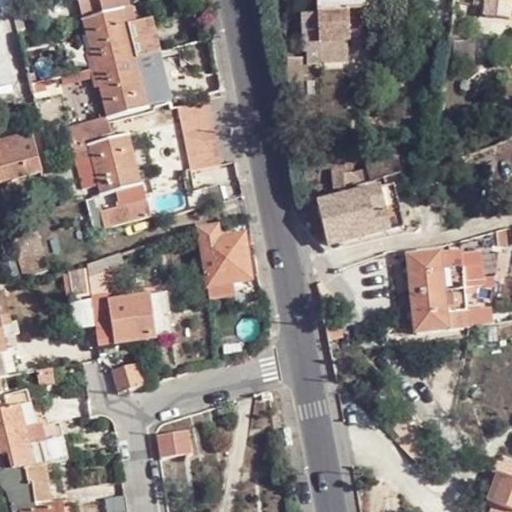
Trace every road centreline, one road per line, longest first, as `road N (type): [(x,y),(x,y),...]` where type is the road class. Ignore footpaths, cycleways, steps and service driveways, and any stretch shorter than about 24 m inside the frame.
road 1 (tertiary): [(300,361),(235,0)]
road 2 (residential): [(141,511),(129,421),(141,407),(300,361)]
road 3 (unknown): [(273,220),(360,286),(453,389)]
road 4 (tertiary): [(327,511),(300,361)]
road 5 (unknown): [(174,245),(179,395)]
